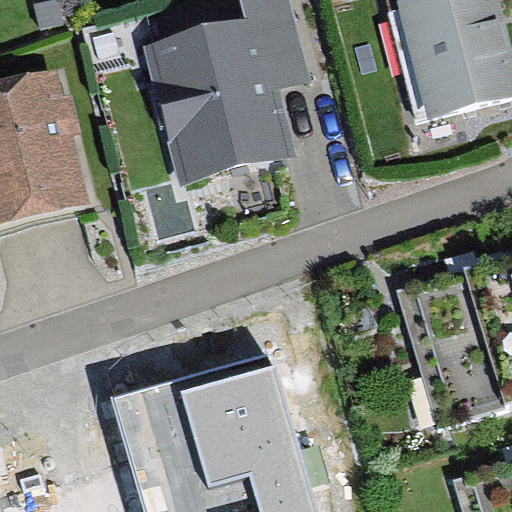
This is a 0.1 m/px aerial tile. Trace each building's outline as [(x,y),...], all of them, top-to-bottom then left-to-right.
[(248,27),(145,52),(179,193),(300,164),(283,94),(312,87),(291,0),(249,0),(241,2),(248,27)] [(387,0),(392,17),(399,15),(429,132),(511,110),(511,49),(499,0),(387,0)] [(57,76),(0,90),(0,231),(91,209),(74,141),(83,139),(73,100),(64,102),(57,76)] [(511,262),(399,297),(441,433),(511,411),(511,262)] [(511,511),(511,467),(455,485),(463,511),(511,511)]
